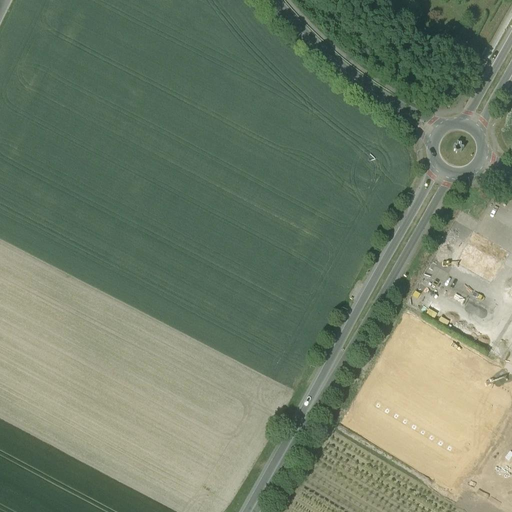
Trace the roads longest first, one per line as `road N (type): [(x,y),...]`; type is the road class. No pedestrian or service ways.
road 1 (secondary): [(442,170),(250,511)]
road 2 (tertiary): [(433,134),(360,83),(272,0)]
